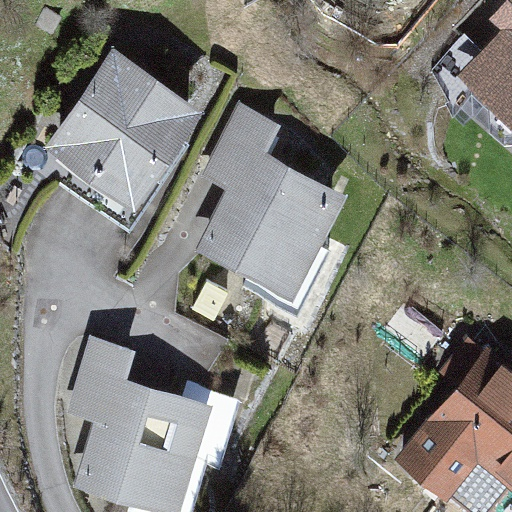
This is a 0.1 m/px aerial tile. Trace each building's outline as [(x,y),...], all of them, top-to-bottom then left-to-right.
[(511,8),(456,71),(511,121),(511,8)] [(209,110),(112,45),(43,148),(141,213),(209,110)] [(292,128),(238,102),(203,174),(227,186),(197,248),(293,295),(345,189),(278,156),(292,128)] [(178,511),(213,400),(125,374),(134,347),(90,334),(67,409),(95,418),(75,483),(170,511),(178,511)] [(511,360),(493,344),(392,462),(437,501),(477,454),(511,483),(511,360)]
